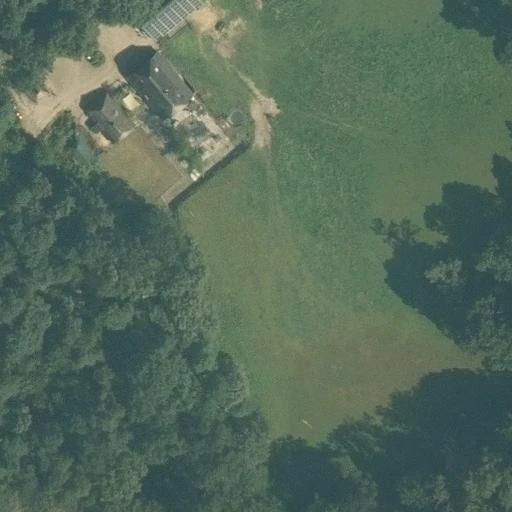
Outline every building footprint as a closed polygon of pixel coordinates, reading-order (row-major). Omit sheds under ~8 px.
[(200,0),(141,0),(129,10),(154,39),(201,0),(200,0)] [(78,35),(67,21),(33,49),(45,63),(78,35)] [(161,117),(190,93),(155,52),(127,76),(161,117)] [(33,97),(47,86),(35,70),(21,80),(33,97)] [(134,125),(107,93),(85,111),(96,124),(91,128),(95,133),(100,129),(113,143),(134,125)]
